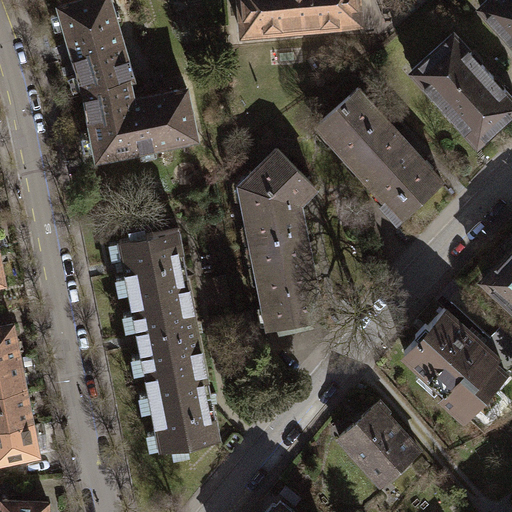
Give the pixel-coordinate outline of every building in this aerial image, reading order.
[(84,88),(128,76),(132,75),(111,0),(71,0),(60,3),(84,88)] [(239,0),(242,35),(363,24),(360,0),(239,0)] [(511,0),(484,0),(479,5),(511,41),(511,0)] [(410,69),(478,144),(511,112),(511,95),(453,30),(410,69)] [(196,135),(187,87),(132,97),(128,76),(84,88),(97,155),(196,135)] [(381,203),(396,220),(442,179),(358,87),(318,122),(387,198),(381,203)] [(278,232),(302,227),(298,201),(314,184),(277,147),(240,183),(253,242),(279,236),(278,232)] [(177,226),(119,237),(133,307),(191,296),(177,226)] [(279,236),(253,242),(270,325),(278,323),(279,328),(312,321),(311,315),(321,313),(302,227),(278,232),(279,236)] [(483,279),(511,306),(511,241),(508,246),(511,249),(483,279)] [(191,296),(133,307),(145,369),(204,358),(191,296)] [(497,357),(444,307),(429,323),(425,319),(415,330),(419,334),(404,350),(444,388),(440,392),(465,416),(506,373),(493,361),(497,357)] [(0,325),(0,358),(20,355),(14,323),(0,325)] [(0,358),(0,392),(26,388),(20,355),(0,358)] [(204,358),(145,369),(161,447),(219,436),(204,358)] [(0,392),(0,426),(33,420),(26,388),(0,392)] [(382,482),(420,448),(376,400),(339,435),(382,482)] [(0,459),(22,456),(24,468),(45,464),(43,452),(38,453),(33,420),(0,426),(0,459)] [(0,511),(48,511),(49,499),(2,498),(2,503),(0,502),(0,511)] [(269,511),(296,511),(281,498),(269,511)]
